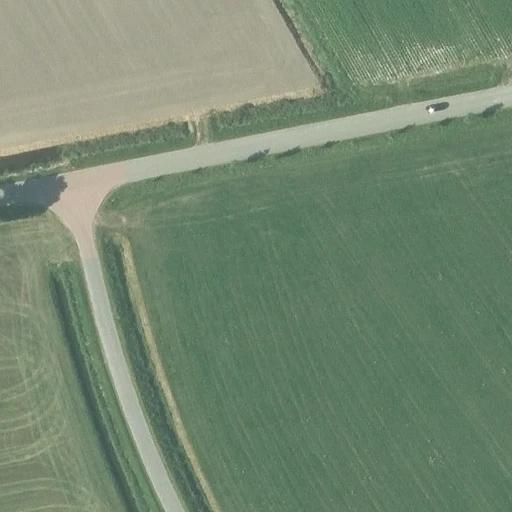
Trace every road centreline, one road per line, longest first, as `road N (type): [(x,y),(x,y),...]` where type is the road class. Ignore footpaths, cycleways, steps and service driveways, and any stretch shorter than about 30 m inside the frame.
road 1 (unclassified): [(66,186),(511,98)]
road 2 (unclassified): [(66,186),(132,411),(172,511)]
